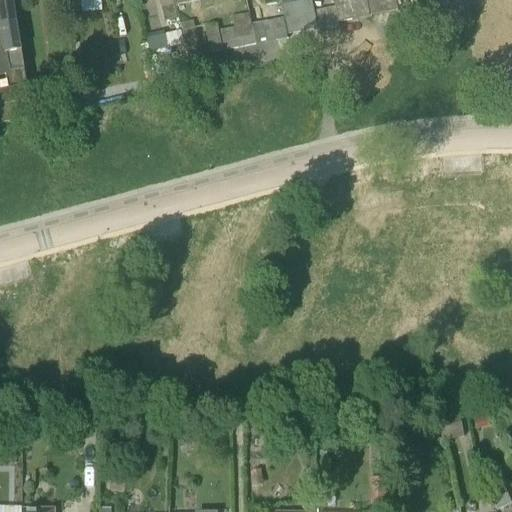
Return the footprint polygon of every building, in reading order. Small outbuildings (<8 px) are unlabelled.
[(310,0),(307,0),(290,3),(282,5),(288,35),(317,29),(312,7),(310,0)] [(369,17),(366,0),(333,0),(334,3),(338,23),(369,17)] [(366,0),(369,17),(400,11),(398,0),(366,0)] [(458,0),(442,2),(444,20),(446,20),(470,16),(467,0),(458,0)] [(0,4),(0,33),(3,56),(7,55),(21,53),(13,2),(0,4)] [(419,24),(444,20),(442,2),(416,6),(417,8),(419,24)] [(312,7),(317,29),(338,25),(338,23),(334,3),(312,7)] [(255,45),(251,25),(249,14),(232,17),(234,28),(218,31),(222,51),(255,45)] [(251,25),(255,45),(287,40),(283,20),(251,25)] [(199,56),(193,22),(181,24),(188,58),(199,56)] [(222,51),(218,31),(217,25),(205,28),(210,53),(222,51)] [(511,85),(511,29),(494,79),(511,85)] [(7,55),(10,76),(12,88),(0,90),(0,125),(31,121),(21,53),(7,55)] [(367,112),(399,122),(415,67),(383,57),(367,112)] [(254,92),(241,144),(275,152),(287,100),(254,92)] [(134,121),(111,173),(142,187),(165,135),(134,121)] [(0,160),(0,211),(19,217),(35,163),(2,153),(0,160)] [(511,180),(478,281),(511,291),(511,180)] [(357,240),(389,253),(406,211),(375,198),(357,240)] [(219,234),(182,336),(214,348),(252,246),(219,234)] [(34,280),(34,267),(2,267),(2,280),(34,280)] [(62,276),(30,379),(63,390),(95,287),(62,276)] [(340,283),(306,382),(338,393),(372,294),(340,283)] [(447,358),(511,379),(511,342),(458,325),(447,358)] [(185,345),(159,403),(191,417),(217,359),(185,345)] [(424,411),(412,411),(412,423),(424,423),(424,411)] [(444,443),(463,439),(457,412),(438,416),(444,443)] [(311,446),(311,432),(311,420),(264,421),(264,442),(290,441),(290,446),(311,446)] [(333,423),(321,429),(327,441),(339,434),(333,423)] [(122,424),(122,437),(143,437),(143,424),(122,424)] [(26,426),(26,439),(42,439),(42,426),(26,426)] [(176,437),(180,448),(190,444),(187,433),(176,437)] [(264,486),(261,470),(250,473),(253,488),(264,486)] [(390,479),(372,479),(371,504),(389,504),(390,479)] [(497,511),(510,506),(500,484),(487,489),(497,511)]
